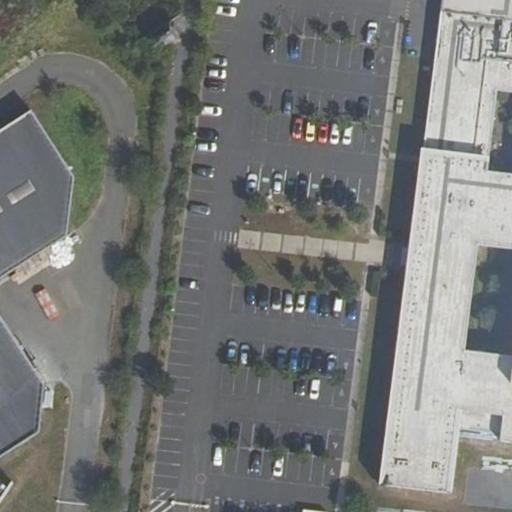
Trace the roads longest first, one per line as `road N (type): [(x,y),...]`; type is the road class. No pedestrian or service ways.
road 1 (unknown): [(134,511),(197,0)]
road 2 (unknown): [(214,297),(362,315)]
road 3 (unknown): [(204,380),(349,398)]
road 4 (unknown): [(235,144),(378,162)]
road 5 (unknown): [(192,465),(334,483)]
road 6 (unknown): [(245,64),(383,82)]
